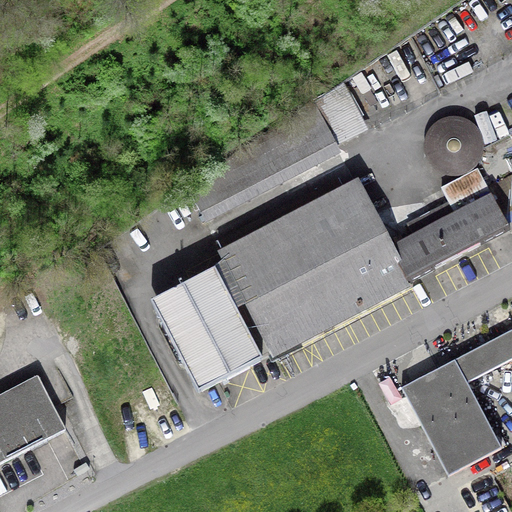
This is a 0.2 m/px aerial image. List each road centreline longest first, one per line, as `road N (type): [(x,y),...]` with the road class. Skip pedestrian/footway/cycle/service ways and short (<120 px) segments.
road 1 (unknown): [(227,434),(152,290),(150,261),(167,233),(228,192),(511,45)]
road 2 (residential): [(75,511),(511,288)]
road 3 (track): [(166,0),(0,113)]
